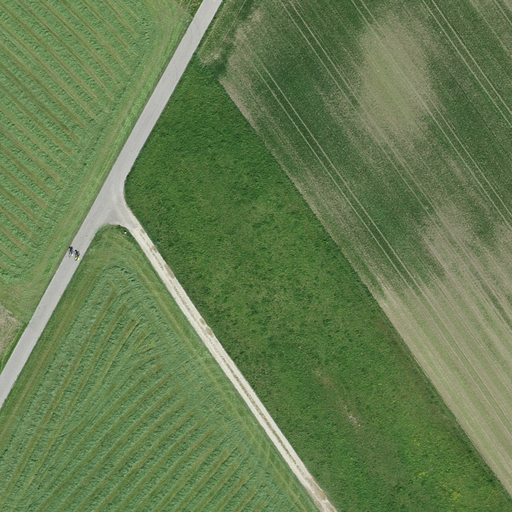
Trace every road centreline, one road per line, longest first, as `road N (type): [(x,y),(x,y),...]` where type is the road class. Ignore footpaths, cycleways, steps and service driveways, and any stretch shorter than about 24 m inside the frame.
road 1 (unclassified): [(205,0),(0,381)]
road 2 (track): [(306,511),(94,206)]
